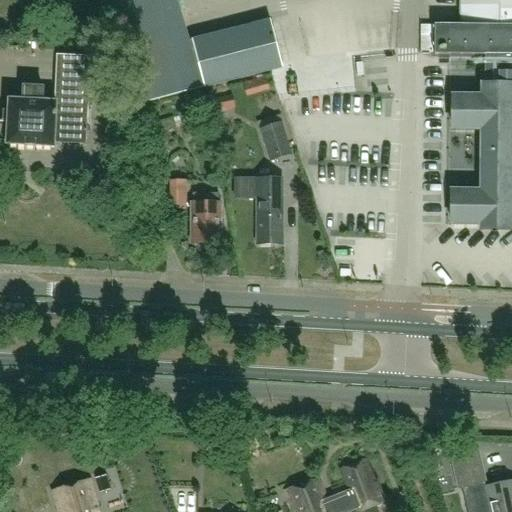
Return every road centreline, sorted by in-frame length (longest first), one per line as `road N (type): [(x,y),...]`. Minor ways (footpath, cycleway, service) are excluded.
road 1 (unclassified): [(0,376),(511,408)]
road 2 (primary): [(0,359),(511,388)]
road 3 (unclassified): [(334,324),(322,305),(0,286)]
road 4 (primary): [(334,324),(0,305)]
road 5 (primary): [(462,331),(334,324)]
